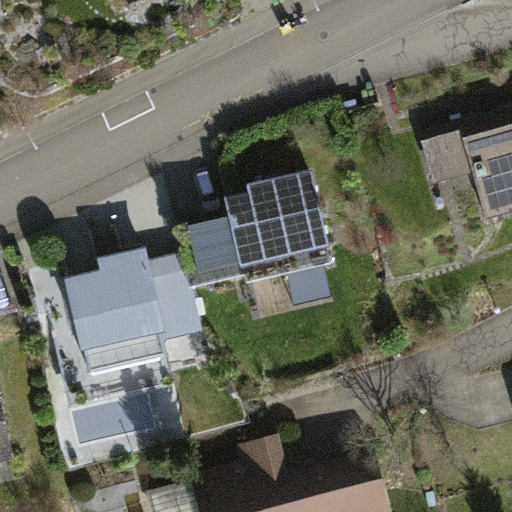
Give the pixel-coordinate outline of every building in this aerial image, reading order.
[(511,107),(424,133),(428,146),(466,135),(489,218),(511,211),(511,107)] [(254,194),(229,199),(232,215),(181,226),(187,251),(195,286),(247,274),(248,281),(331,262),(311,172),(252,186),(254,194)] [(69,279),(93,382),(171,364),(164,334),(204,325),(195,286),(187,251),(149,260),(147,250),(102,261),(104,271),(69,279)] [(0,406),(0,462),(12,460),(0,406)] [(390,511),(378,463),(323,477),(321,468),(254,486),(249,469),(200,483),(207,511),(390,511)]
